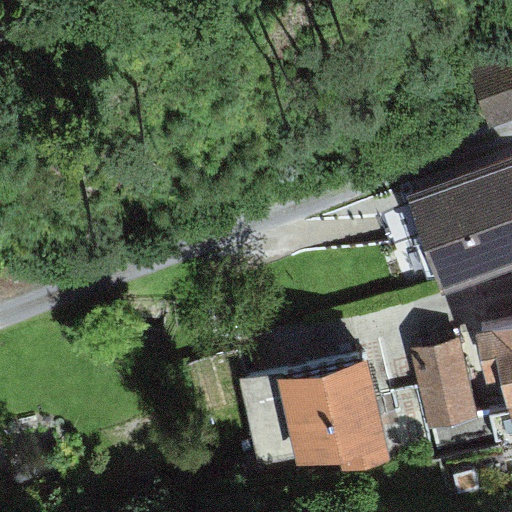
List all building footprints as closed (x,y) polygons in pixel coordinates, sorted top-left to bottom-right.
[(511,44),(473,57),(492,117),(511,110),(511,44)] [(511,156),(418,188),(450,282),(511,261),(511,156)] [(511,324),(500,327),(511,375),(511,324)] [(478,340),(422,348),(435,433),(490,425),(478,340)] [(371,351),(286,374),(309,458),(394,436),(371,351)]
